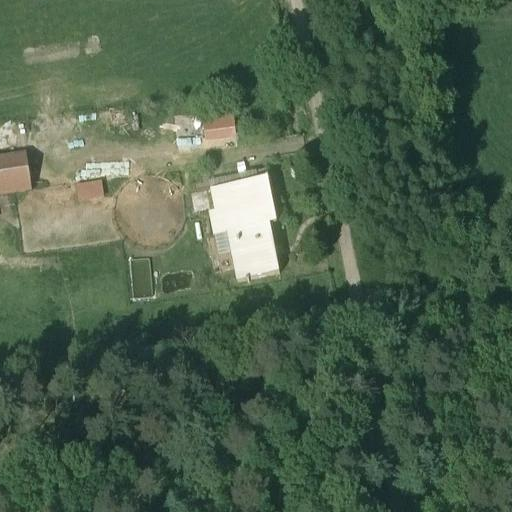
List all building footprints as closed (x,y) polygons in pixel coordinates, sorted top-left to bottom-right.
[(229,105),(197,114),(200,140),(241,139),(229,105)] [(0,233),(8,232),(0,214),(0,203),(49,191),(36,147),(0,154),(0,233)] [(275,174),(202,191),(208,228),(229,237),(239,290),(286,280),(285,236),(275,174)] [(108,182),(82,185),(84,203),(110,200),(108,182)] [(134,260),(136,301),(156,300),(154,259),(134,260)]
